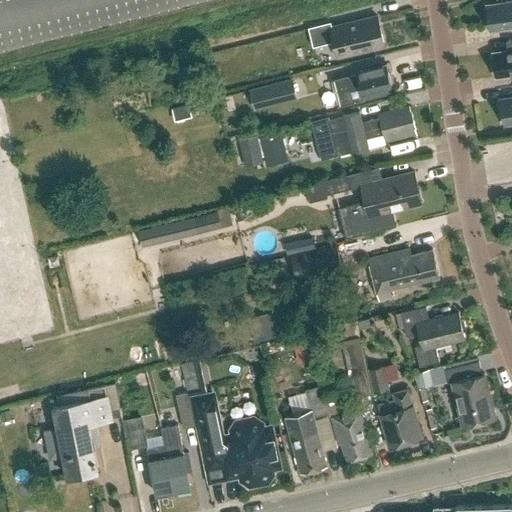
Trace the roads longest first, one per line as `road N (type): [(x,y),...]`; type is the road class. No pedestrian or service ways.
road 1 (residential): [(511,347),(458,167),(436,0)]
road 2 (tertiary): [(296,511),(511,458)]
